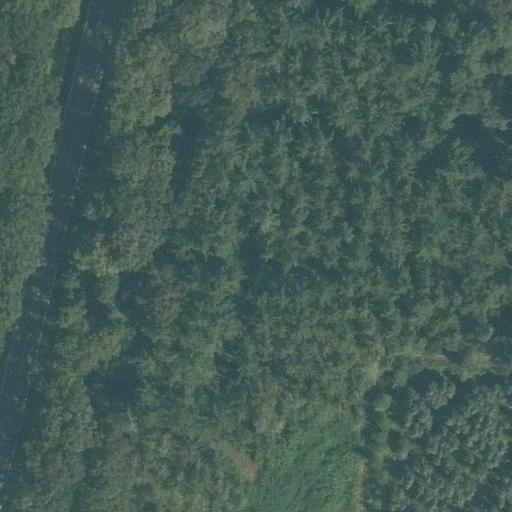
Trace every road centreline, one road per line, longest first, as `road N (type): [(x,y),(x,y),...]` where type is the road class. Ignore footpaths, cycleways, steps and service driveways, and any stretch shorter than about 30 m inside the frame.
road 1 (secondary): [(0,467),(103,0)]
road 2 (track): [(382,370),(427,0)]
road 3 (track): [(511,367),(382,370),(362,511)]
